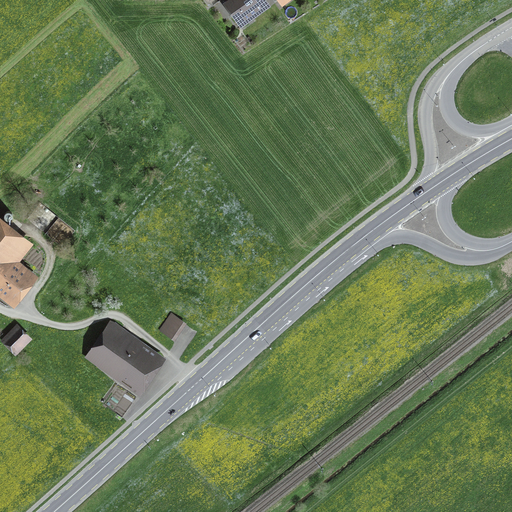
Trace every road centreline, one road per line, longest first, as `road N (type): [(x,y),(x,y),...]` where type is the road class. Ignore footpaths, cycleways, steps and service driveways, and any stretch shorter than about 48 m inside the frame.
road 1 (primary): [(53,511),(298,292)]
road 2 (track): [(321,511),(511,358)]
road 3 (tertiary): [(298,292),(395,239),(464,258),(511,244)]
road 4 (track): [(0,308),(71,327),(117,315),(199,380)]
road 5 (tertiary): [(479,46),(448,65),(426,99),(430,161),(418,196)]
road 6 (primary): [(298,292),(418,196)]
road 7 (tertiary): [(511,120),(480,131),(452,115),(452,83),(479,46)]
road 8 (tertiary): [(511,238),(481,244),(453,230),(444,210),(450,174)]
